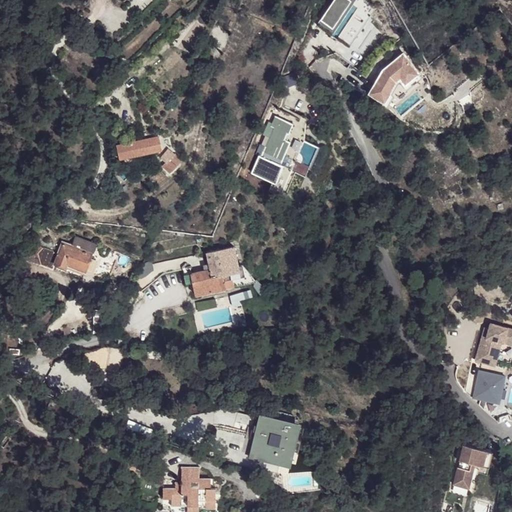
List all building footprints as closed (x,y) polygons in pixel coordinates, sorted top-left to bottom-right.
[(368,0),(345,0),(325,26),(340,38),(363,9),(368,13),(344,42),(356,51),(385,14),(368,0)] [(386,68),(369,94),(385,103),(398,83),(401,80),(406,86),(420,75),(404,54),(386,68)] [(276,109),(248,178),(282,193),(305,139),(306,119),(276,109)] [(145,139),(139,141),(125,144),(125,150),(126,156),(148,152),(145,139)] [(117,144),(119,154),(120,158),(126,156),(125,150),(125,144),(124,144),(124,142),(117,144)] [(180,155),(175,152),(163,164),(171,171),(181,160),(180,155)] [(68,266),(85,273),(88,267),(89,268),(92,261),(90,261),(92,255),(93,255),(96,247),(76,238),(72,247),(63,243),(59,253),(36,245),(33,255),(44,260),(42,265),(55,270),(57,265),(66,269),(68,266)] [(239,268),(238,263),(234,244),(207,250),(209,262),(209,267),(205,268),(191,271),(190,271),(192,280),(195,292),(225,285),(223,272),(239,268)] [(245,273),(243,262),(238,263),(239,268),(223,272),(225,285),(242,282),(241,275),(245,273)] [(242,282),(256,278),(243,262),(245,273),(241,275),(242,282)] [(184,272),(190,271),(191,271),(190,264),(182,266),(184,272)] [(83,278),(85,273),(68,266),(66,269),(65,272),(83,278)] [(185,281),(192,280),(190,271),(184,272),(185,281)] [(106,324),(107,309),(95,309),(95,324),(106,324)] [(480,337),(475,362),(495,366),(497,359),(501,342),(511,344),(511,328),(487,323),(486,329),(484,338),(480,337)] [(511,355),(511,344),(501,342),(497,359),(511,362),(511,355)] [(505,376),(478,370),(472,398),(499,404),(505,376)] [(287,462),(296,426),(261,418),(258,432),(255,431),(250,453),(287,462)] [(249,458),(291,468),(301,427),(296,426),(287,462),(250,453),(249,458)] [(494,453),(464,446),(455,485),(470,489),(474,473),(488,476),(494,453)] [(190,511),(191,510),(201,510),(202,505),(208,506),(209,510),(219,510),(220,491),(218,490),(218,481),(200,480),(201,468),(182,466),(180,488),(162,487),(162,496),(175,497),(174,511),(175,511),(190,511)]
